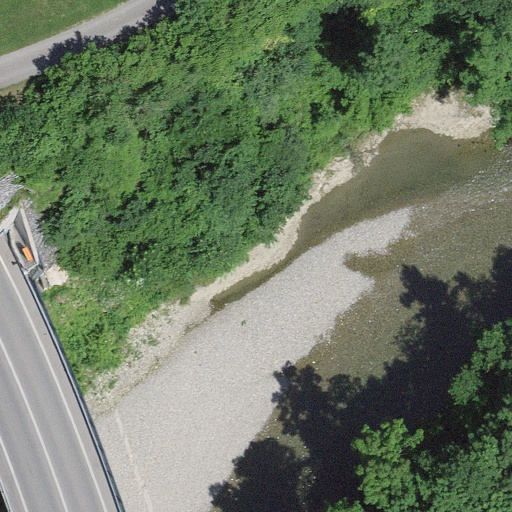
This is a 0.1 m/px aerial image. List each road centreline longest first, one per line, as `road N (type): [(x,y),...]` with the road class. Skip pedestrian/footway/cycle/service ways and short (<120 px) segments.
road 1 (trunk): [(0,335),(69,511)]
road 2 (residential): [(0,77),(168,0)]
